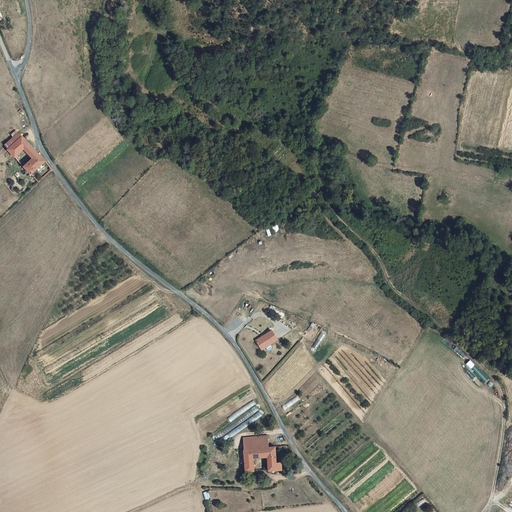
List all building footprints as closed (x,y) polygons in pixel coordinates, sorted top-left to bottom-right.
[(9,148),(22,136),(18,132),(5,144),(9,148)] [(33,146),(22,136),(9,148),(8,149),(17,159),(20,157),(17,154),(25,147),(28,151),(33,146)] [(40,154),(33,146),(28,151),(33,157),(35,158),(40,154)] [(46,160),(40,154),(35,158),(30,164),(28,162),(24,166),(32,174),(46,160)] [(276,339),(271,330),(255,339),(261,348),(276,339)] [(36,359),(37,360),(41,358),(43,363),(46,361),(44,357),(49,355),(48,352),(36,359)] [(475,364),(470,360),(466,364),(471,369),(471,368),(485,382),(488,379),(474,365),(475,364)] [(232,423),(256,405),(257,405),(254,400),(228,418),(232,423)] [(222,444),(262,415),(256,405),(215,436),(222,444)] [(245,448),(270,445),(268,435),(245,437),(245,448)] [(276,445),(270,445),(245,448),(247,470),(255,469),(255,462),(251,462),(250,457),(268,456),(269,465),(266,465),(266,467),(265,467),(265,469),(283,468),(283,461),(281,460),(281,458),(278,458),(276,445)]
